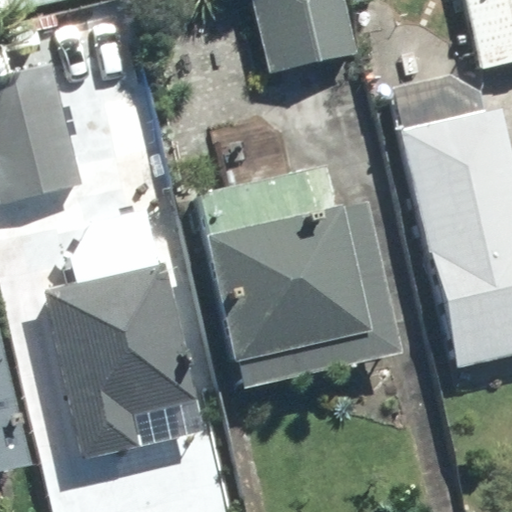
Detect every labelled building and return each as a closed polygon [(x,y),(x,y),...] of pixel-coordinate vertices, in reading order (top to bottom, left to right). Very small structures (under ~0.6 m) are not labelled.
[(0,0),(0,19),(92,1),(91,0),(0,0)] [(345,69),(330,0),(235,0),(253,88),(345,69)] [(511,0),(446,0),(463,80),(511,70),(511,0)] [(43,69),(0,77),(0,212),(69,198),(43,69)] [(427,381),(511,363),(511,184),(497,187),(483,120),(378,141),(427,381)] [(180,254),(212,409),(381,374),(350,219),(324,225),(313,172),(176,199),(187,253),(180,254)] [(27,299),(63,475),(127,462),(120,430),(180,418),(151,274),(27,299)]
